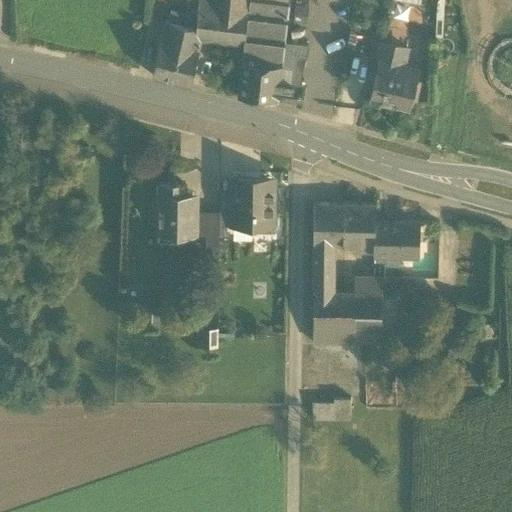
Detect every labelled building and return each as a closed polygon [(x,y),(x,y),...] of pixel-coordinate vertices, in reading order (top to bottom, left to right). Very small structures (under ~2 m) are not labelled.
[(212,36),(214,9),(215,0),(197,0),(195,25),(194,34),(200,35),(212,36)] [(215,0),(214,9),(246,13),(247,0),(215,0)] [(247,0),(246,13),(286,17),(287,0),(247,0)] [(284,39),(305,42),(309,10),(303,10),(303,0),(287,0),(286,17),(284,39)] [(212,36),(244,39),(246,13),(214,9),(212,36)] [(286,17),(246,13),(244,39),(241,60),(238,95),(276,99),(298,101),(300,84),(301,79),(286,78),(286,83),(279,82),(284,39),(286,17)] [(164,18),(159,40),(198,48),(200,35),(194,34),(195,25),(164,18)] [(305,42),(284,39),(279,82),(286,83),(286,78),(301,79),(307,42),(305,42)] [(485,68),(486,80),(492,91),(502,98),(511,101),(511,39),(507,40),(496,46),(488,56),(485,68)] [(190,83),(198,48),(159,40),(152,73),(190,83)] [(382,42),(378,58),(403,63),(407,47),(382,42)] [(419,67),(403,63),(378,58),(369,98),(410,108),(419,67)] [(233,220),(254,220),(253,218),(272,218),(273,182),(258,182),(259,177),(232,177),(232,191),(233,191),(233,220)] [(172,233),(195,233),(195,210),(191,210),(191,191),(190,191),(186,191),(186,186),(184,183),(175,184),(175,180),(158,180),(159,201),(150,201),(150,222),(155,222),(162,222),(162,228),(172,227),(172,233)] [(185,180),(175,180),(175,184),(184,183),(186,186),(186,191),(190,191),(189,184),(185,180)] [(219,225),(233,225),(233,220),(233,191),(232,191),(220,191),(220,210),(219,225)] [(334,243),(342,243),(343,203),(315,203),(314,243),(334,243)] [(342,243),(350,244),(374,244),(375,221),(375,203),(343,203),(342,243)] [(195,210),(195,233),(205,233),(205,231),(219,231),(219,225),(220,210),(195,210)] [(418,222),(375,221),(374,244),(374,253),(374,254),(385,254),(417,254),(418,222)] [(155,233),(172,233),(172,227),(162,228),(162,222),(155,222),(155,233)] [(251,224),(233,225),(233,238),(251,238),(251,224)] [(205,249),(219,249),(219,231),(205,231),(205,233),(205,249)] [(334,279),(334,243),(314,243),(314,292),(329,292),(329,279),(334,279)] [(374,253),(374,244),(350,244),(350,252),(374,253)] [(385,277),(385,254),(374,254),(373,276),(382,277),(385,277)] [(354,276),(354,292),(367,292),(366,327),(381,328),(382,297),(382,294),(382,277),(373,276),(354,276)] [(141,291),(141,302),(141,314),(141,321),(161,321),(162,292),(141,291)] [(354,292),(329,292),(328,304),(314,304),(313,326),(354,326),(354,292)] [(314,292),(314,304),(328,304),(329,292),(314,292)] [(354,326),(366,327),(367,292),(354,292),(354,326)] [(398,297),(382,297),(381,328),(397,329),(398,297)] [(141,302),(118,301),(118,313),(141,314),(141,302)] [(470,322),(471,336),(487,335),(486,321),(470,322)] [(471,336),(470,322),(462,322),(462,336),(471,336)] [(354,343),(354,326),(313,326),(313,343),(354,343)] [(381,343),(381,328),(366,327),(354,326),(354,343),(381,343)] [(217,328),(200,327),(200,342),(200,346),(217,346),(217,328)] [(470,348),(468,383),(484,384),(486,349),(470,348)] [(491,353),(491,368),(502,368),(502,353),(491,353)] [(434,379),(457,380),(458,359),(435,359),(434,379)] [(465,359),(458,359),(457,380),(465,380),(465,359)] [(333,401),(312,401),(312,419),(335,419),(350,419),(350,410),(350,397),(333,397),(333,401)]
